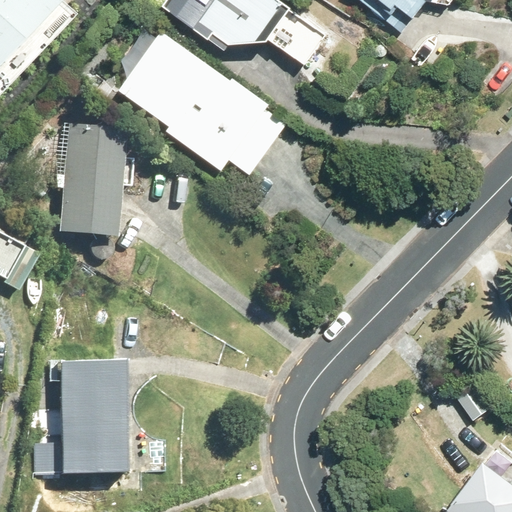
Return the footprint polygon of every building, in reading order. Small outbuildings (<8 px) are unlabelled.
[(0,0),(0,52),(12,40),(13,42),(53,0),(0,0)] [(226,47),(245,46),(244,39),(270,37),(306,63),(327,32),(289,5),(291,2),(287,0),(164,0),(162,4),(226,47)] [(363,0),(402,31),(425,0),(363,0)] [(166,127),(223,167),(229,157),(252,173),(287,122),(267,107),(271,101),(233,74),(232,77),(162,29),(119,88),(169,124),(166,127)] [(92,95),(79,86),(74,93),(87,102),(92,95)] [(65,122),(54,229),(111,235),(123,127),(65,122)] [(9,232),(23,241),(30,230),(14,222),(9,232)] [(0,277),(1,278),(19,245),(0,235),(0,277)] [(55,360),(57,472),(119,471),(117,359),(55,360)] [(511,511),(511,480),(483,459),(447,509),(451,511),(511,511)] [(108,474),(93,474),(93,485),(108,485),(108,474)]
